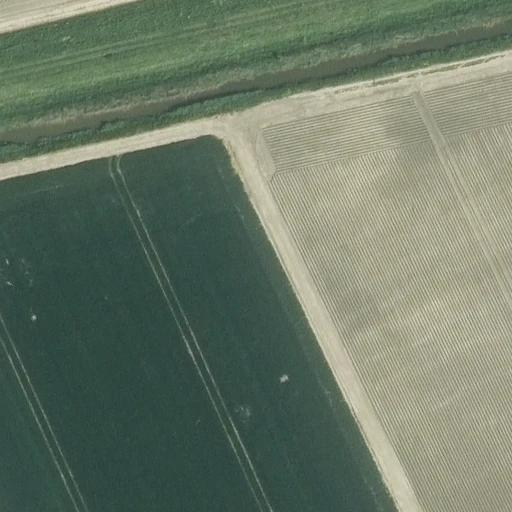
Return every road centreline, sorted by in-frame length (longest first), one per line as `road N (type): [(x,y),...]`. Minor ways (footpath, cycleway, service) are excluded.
road 1 (track): [(412,511),(227,118),(0,170)]
road 2 (track): [(511,57),(227,118)]
